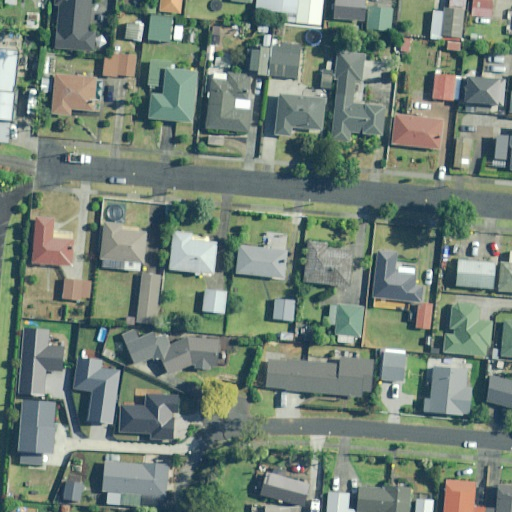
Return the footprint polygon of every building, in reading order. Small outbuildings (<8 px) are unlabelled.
[(87,0),(40,0),(34,57),(70,61),(76,4),(87,5),(87,0)] [(166,0),(144,0),(143,19),(164,22),(166,0)] [(237,0),(215,0),(215,10),(236,12),(237,0)] [(307,36),(308,16),(309,0),(308,0),(240,0),(240,21),(269,23),(269,34),(307,36)] [(480,0),(457,0),(455,25),(478,27),(480,0)] [(351,3),(318,2),(318,29),(350,30),(351,3)] [(374,16),(356,15),(355,36),(373,38),(374,16)] [(450,17),(428,16),(427,45),(449,46),(450,17)] [(157,25),(133,24),(131,52),(155,53),(157,25)] [(186,28),(178,27),(178,42),(186,43),(186,28)] [(285,57),(237,54),(234,87),(283,90),(285,57)] [(348,113),(338,113),(340,87),(348,88),(350,62),(335,60),(321,59),(315,150),(335,151),(336,141),(347,141),(347,143),(368,144),(371,95),(349,94),(348,113)] [(118,76),(118,72),(118,62),(97,62),(97,69),(88,69),(88,86),(118,88),(118,76)] [(182,79),(149,77),(147,103),(136,102),(134,129),(157,130),(179,132),(182,79)] [(442,80),(419,78),(416,107),(440,109),(442,80)] [(59,125),(60,117),(75,119),(79,87),(63,84),(40,82),(36,123),(59,125)] [(511,83),(498,82),(495,122),(511,123),(511,83)] [(488,90),(451,86),(448,114),(486,118),(488,90)] [(234,117),(217,117),(217,90),(191,90),(190,141),(233,142),(234,117)] [(307,105),(273,102),(264,101),(260,146),(280,148),(281,137),(304,139),(307,105)] [(425,129),(377,125),(374,154),(423,158),(425,129)] [(511,136),(500,135),(496,178),(511,179),(511,136)] [(472,140),(458,139),(454,167),(468,169),(472,140)] [(51,217),(31,216),(29,264),(71,266),(72,238),(50,237),(51,217)] [(128,235),(88,232),(85,269),(125,273),(128,235)] [(153,278),(173,281),(199,283),(202,251),(177,248),(178,240),(158,238),(153,278)] [(340,256),(292,250),(288,290),(335,296),(340,256)] [(268,257),(223,252),(219,284),(264,289),(268,257)] [(511,302),(511,260),(495,259),(494,272),(484,272),(482,300),(511,302)] [(418,310),(407,309),(408,287),(379,285),(381,263),(359,261),(355,308),(377,309),(402,311),(400,337),(415,338),(418,310)] [(481,271),(441,268),(438,296),(479,300),(481,271)] [(145,284),(126,282),(121,332),(140,334),(145,284)] [(69,289),(49,287),(47,309),(67,311),(69,289)] [(211,301),(188,298),(186,319),(208,322),(211,301)] [(277,308),(261,306),(258,331),(274,332),(277,308)] [(434,344),(427,343),(426,362),(441,363),(453,363),(474,365),(476,331),(463,330),(464,312),(436,311),(434,344)] [(312,336),(320,336),(319,344),(344,346),(346,330),(347,317),(314,315),(312,336)] [(511,371),(511,330),(486,329),(486,346),(484,370),(511,371)] [(104,344),(118,375),(128,370),(144,363),(135,343),(123,348),(118,337),(104,344)] [(157,383),(185,369),(204,371),(205,348),(174,346),(173,345),(145,359),(149,366),(145,368),(153,385),(157,383)] [(392,357),(367,355),(364,391),(389,394),(392,357)] [(353,406),(357,369),(273,361),(270,396),(259,395),(258,408),(287,411),(288,400),(353,406)] [(446,423),(446,419),(455,419),(457,398),(447,397),(449,377),(416,375),(414,409),(408,409),(407,421),(421,421),(446,423)] [(511,394),(474,383),(466,409),(511,422),(511,394)] [(56,403),(23,400),(19,463),(43,465),(44,454),(52,454),(56,403)] [(156,465),(129,464),(129,471),(90,468),(87,502),(103,503),(103,511),(128,511),(128,505),(153,506),(155,477),(156,465)] [(48,486),(30,479),(20,504),(38,511),(48,486)] [(289,511),(293,491),(247,483),(243,507),(271,511),(289,511)] [(428,488),(427,511),(458,511),(459,488),(428,488)] [(66,491),(50,489),(48,510),(64,511),(66,491)] [(511,511),(511,503),(511,492),(483,491),(481,511),(511,511)] [(340,511),(333,511),(334,503),(311,502),(310,511),(397,511),(398,494),(342,492),(340,511)]
